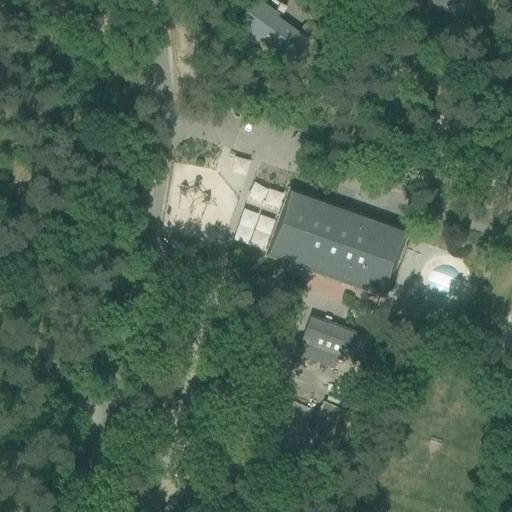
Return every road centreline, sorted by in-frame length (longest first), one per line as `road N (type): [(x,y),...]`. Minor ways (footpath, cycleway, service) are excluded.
road 1 (unclassified): [(91,511),(159,277),(185,151),(168,0)]
road 2 (track): [(116,424),(66,385),(0,257)]
